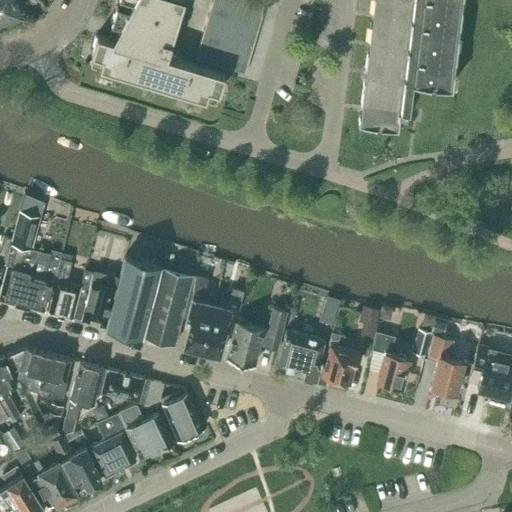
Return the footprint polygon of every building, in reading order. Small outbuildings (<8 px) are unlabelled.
[(0,0),(0,17),(20,11),(22,6),(20,0),(0,0)] [(99,65),(205,97),(208,88),(219,91),(224,72),(167,55),(183,0),(129,0),(132,1),(128,8),(117,5),(111,23),(120,26),(113,39),(97,33),(91,52),(102,56),(99,65)] [(212,0),(195,57),(245,72),(262,17),(264,2),(257,0),(212,0)] [(511,0),(373,0),(358,123),(398,128),(400,109),(409,109),(412,81),(452,85),(462,0),(511,0)] [(20,209),(13,237),(6,264),(7,265),(0,291),(0,297),(21,303),(35,249),(30,248),(39,214),(20,209)] [(0,272),(2,265),(5,261),(6,264),(13,237),(3,235),(0,245),(0,272)] [(35,249),(21,303),(44,309),(54,273),(55,274),(60,257),(61,251),(52,249),(50,253),(35,249)] [(124,255),(106,325),(142,334),(142,333),(160,265),(124,255)] [(58,275),(49,310),(72,316),(81,281),(76,279),(75,284),(67,281),(72,260),(60,257),(55,274),(58,275)] [(160,265),(142,333),(176,342),(189,290),(192,277),(193,273),(160,265)] [(189,290),(204,294),(208,277),(193,273),(192,277),(189,290)] [(82,318),(82,319),(105,325),(115,287),(92,281),(82,279),(80,286),(73,316),(82,318)] [(230,329),(235,309),(239,310),(244,290),(232,287),(226,305),(225,305),(225,308),(213,305),(201,349),(220,354),(226,328),(230,329)] [(327,294),(319,320),(332,324),(340,298),(327,294)] [(183,345),(201,349),(213,305),(202,302),(202,299),(192,296),(187,317),(190,318),(183,345)] [(381,308),(379,317),(390,319),(393,305),(382,303),(381,308)] [(374,325),(375,321),(378,308),(362,305),(359,318),(359,321),(374,325)] [(236,319),(226,356),(254,363),(260,343),(263,343),(263,344),(277,348),(287,309),(274,306),(268,328),(236,319)] [(421,325),(432,327),(435,314),(424,312),(421,325)] [(434,319),(432,330),(443,333),(446,322),(434,319)] [(418,327),(412,351),(424,354),(430,330),(418,327)] [(286,329),(277,364),(293,368),(293,370),(303,373),(302,375),(313,378),(314,375),(315,376),(324,339),(286,329)] [(370,368),(380,370),(377,379),(401,385),(409,355),(390,351),(394,336),(394,335),(376,330),(375,330),(372,348),(373,348),(370,368)] [(438,358),(431,385),(455,391),(463,360),(448,356),(453,338),(434,333),(428,356),(438,358)] [(334,335),(323,376),(349,383),(353,367),(355,367),(358,352),(337,347),(340,337),(334,335)] [(482,366),(477,387),(509,395),(511,381),(511,369),(511,364),(511,351),(478,343),(472,363),(482,366)] [(12,367),(19,368),(17,376),(31,379),(29,389),(36,391),(47,351),(25,346),(6,354),(12,367)] [(70,357),(47,351),(36,391),(37,391),(38,387),(52,391),(51,395),(63,397),(67,380),(65,380),(70,357)] [(20,414),(8,394),(6,390),(16,385),(3,355),(0,356),(0,400),(9,415),(12,420),(20,414)] [(103,365),(79,359),(65,415),(60,434),(73,430),(80,400),(93,403),(103,365)] [(102,391),(139,400),(143,401),(149,377),(108,367),(102,391)] [(163,402),(178,438),(202,427),(184,386),(160,396),(164,381),(151,378),(149,377),(143,401),(158,405),(163,402)] [(0,418),(1,420),(9,415),(0,400),(0,418)] [(63,405),(51,402),(48,412),(60,415),(63,405)] [(108,414),(103,402),(91,408),(96,419),(108,414)] [(118,411),(125,425),(126,428),(140,456),(162,445),(163,446),(173,441),(158,410),(143,417),(136,403),(118,411)] [(118,411),(110,415),(100,419),(96,420),(104,438),(90,445),(105,474),(136,458),(122,430),(126,428),(125,425),(118,411)] [(41,428),(46,439),(60,435),(56,425),(56,423),(41,428)] [(20,434),(14,425),(2,432),(8,441),(14,449),(25,442),(20,434)] [(46,440),(50,439),(62,459),(79,491),(77,487),(84,483),(87,488),(91,486),(99,482),(103,480),(85,445),(74,451),(68,440),(84,432),(81,428),(81,427),(73,430),(60,434),(60,435),(46,439),(46,440)] [(30,430),(20,434),(25,442),(27,445),(44,438),(40,429),(31,432),(30,430)] [(74,494),(79,491),(62,459),(43,469),(37,457),(32,460),(25,447),(14,450),(26,469),(31,477),(34,475),(48,501),(53,499),(56,504),(61,501),(74,494)] [(42,511),(44,511),(44,506),(17,463),(2,473),(7,481),(0,484),(0,511),(42,511)]
